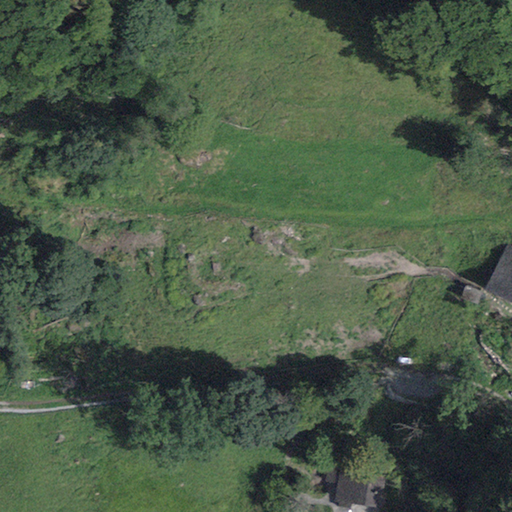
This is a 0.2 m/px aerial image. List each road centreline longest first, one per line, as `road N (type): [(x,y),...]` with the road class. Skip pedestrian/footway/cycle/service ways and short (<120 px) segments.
road 1 (track): [(22,194),(388,224),(511,221)]
road 2 (track): [(0,407),(195,396),(385,366)]
